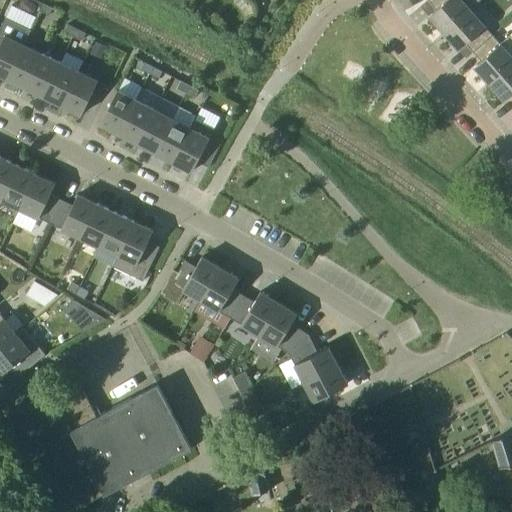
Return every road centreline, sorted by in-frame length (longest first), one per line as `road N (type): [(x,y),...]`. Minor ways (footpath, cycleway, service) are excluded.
road 1 (residential): [(409,373),(391,339),(368,320),(197,219),(0,119)]
road 2 (residential): [(473,327),(397,266),(284,144)]
road 3 (residential): [(217,477),(409,373)]
road 4 (residential): [(511,159),(397,32),(378,0)]
road 5 (residential): [(148,355),(217,477)]
